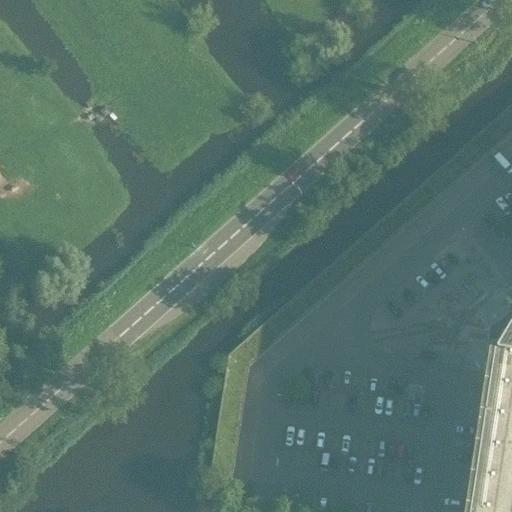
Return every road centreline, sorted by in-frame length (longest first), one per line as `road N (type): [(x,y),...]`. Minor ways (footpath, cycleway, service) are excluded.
road 1 (primary): [(0,438),(492,0)]
road 2 (residential): [(427,511),(428,499),(263,476),(275,382),(511,171)]
